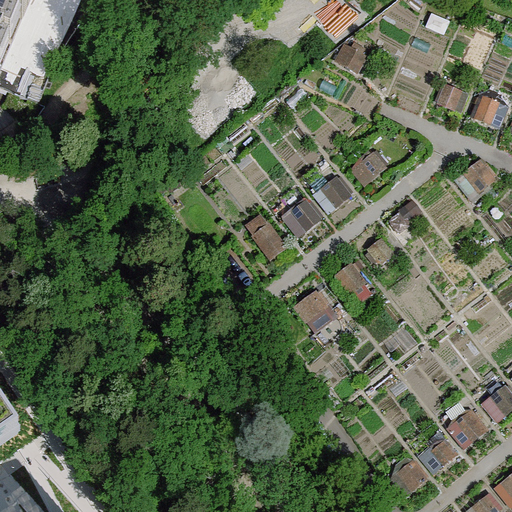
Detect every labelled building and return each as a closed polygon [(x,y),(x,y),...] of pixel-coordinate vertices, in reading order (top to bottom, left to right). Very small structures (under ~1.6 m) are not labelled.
[(0,0),(0,69),(2,71),(30,0),(0,0)] [(304,236),(326,213),(308,196),(286,220),(304,236)] [(248,228),(275,256),(290,243),(263,214),(248,228)] [(351,284),(365,272),(355,261),(341,273),(351,284)] [(298,306),(320,330),(342,311),(320,286),(298,306)] [(488,403),(503,419),(511,411),(511,386),(509,383),(488,403)] [(0,446),(18,434),(0,406),(0,446)] [(511,474),(497,484),(511,506),(511,474)] [(479,511),(505,511),(511,506),(495,493),(479,511)]
